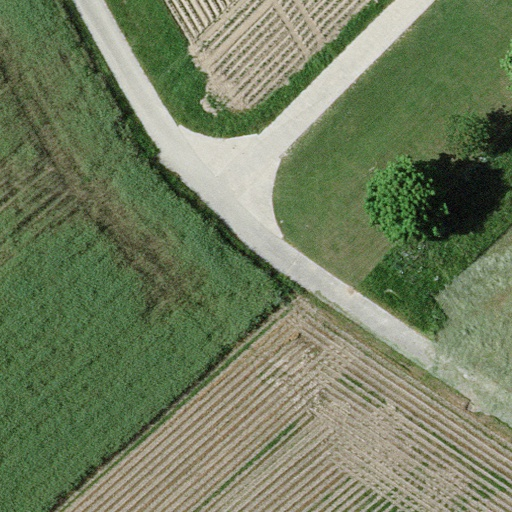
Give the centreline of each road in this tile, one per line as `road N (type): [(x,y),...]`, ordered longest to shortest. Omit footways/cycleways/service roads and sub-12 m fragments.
road 1 (track): [(90,0),(159,120),(223,199),(418,0)]
road 2 (track): [(223,199),(299,266),(511,408)]
